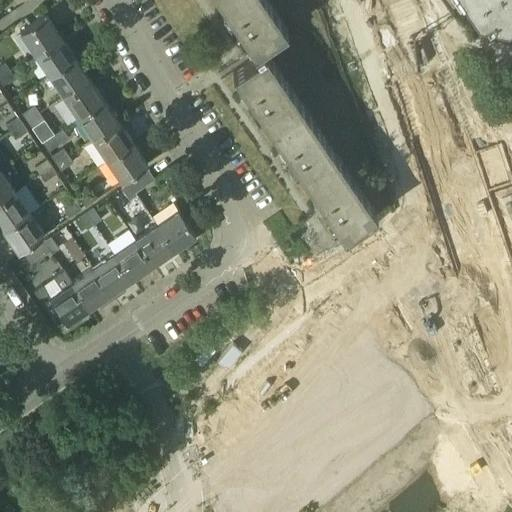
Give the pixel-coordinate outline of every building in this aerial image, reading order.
[(267,0),(219,0),(254,49),(255,48),(260,45),(286,27),(267,0)] [(511,0),(464,0),(478,21),(484,22),(491,17),(495,24),(508,26),(511,23),(511,0)] [(20,29),(35,50),(61,33),(46,11),(20,29)] [(75,54),(61,33),(35,50),(50,72),(75,54)] [(264,50),(260,45),(255,48),(257,53),(231,71),(344,233),(376,211),(264,50)] [(75,54),(50,72),(64,94),(90,76),(75,54)] [(0,62),(0,73),(11,67),(6,59),(0,62)] [(16,74),(11,67),(0,73),(0,77),(3,82),(16,74)] [(104,97),(90,76),(64,94),(79,115),(104,97)] [(104,97),(79,115),(93,136),(119,119),(104,97)] [(23,110),(28,118),(40,110),(35,102),(23,110)] [(45,116),(40,110),(28,118),(32,124),(45,116)] [(23,121),(18,114),(6,122),(10,129),(23,121)] [(133,140),(119,119),(93,136),(108,158),(133,140)] [(27,128),(23,121),(10,129),(15,136),(27,128)] [(56,133),(44,141),(50,149),(61,141),(56,133)] [(133,140),(108,158),(123,180),(149,162),(133,140)] [(52,153),(57,161),(69,153),(64,145),(52,153)] [(73,158),(69,153),(57,161),(61,167),(73,158)] [(52,164),(47,156),(35,164),(40,172),(52,164)] [(57,170),(52,164),(40,172),(44,179),(57,170)] [(0,167),(0,198),(15,188),(1,167),(0,167)] [(148,168),(129,181),(136,191),(155,178),(148,168)] [(138,193),(136,191),(129,181),(122,186),(130,198),(138,193)] [(30,209),(15,188),(0,198),(0,220),(4,227),(30,209)] [(86,204),(99,196),(93,188),(81,196),(86,204)] [(64,208),(69,216),(82,207),(76,199),(64,208)] [(94,205),(87,210),(95,222),(102,217),(94,205)] [(178,207),(156,222),(174,247),(196,232),(178,207)] [(4,227),(19,249),(45,231),(30,209),(4,227)] [(87,210),(79,215),(88,227),(95,222),(87,210)] [(153,262),(174,247),(156,222),(135,236),(153,262)] [(44,239),(51,248),(53,251),(60,247),(51,234),(44,239)] [(132,277),(153,262),(135,236),(114,251),(132,277)] [(31,262),(51,248),(44,239),(25,252),(31,262)] [(110,291),(132,277),(114,251),(92,265),(110,291)] [(89,306),(110,291),(92,265),(71,280),(89,306)] [(71,280),(50,295),(42,283),(34,288),(53,316),(60,310),(71,326),(82,318),(79,313),(89,306),(71,280)]
